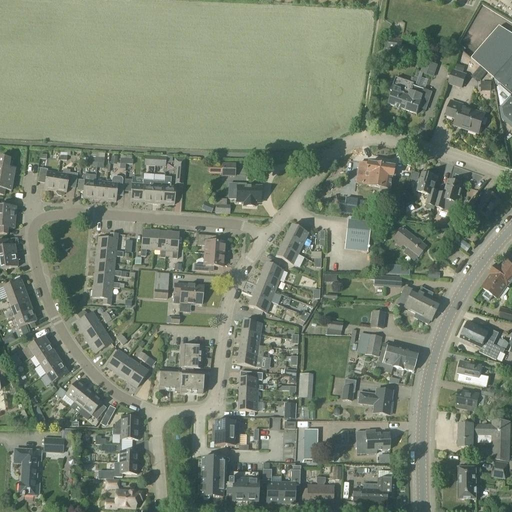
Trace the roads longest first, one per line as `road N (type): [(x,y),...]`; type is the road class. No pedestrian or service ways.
road 1 (secondary): [(422,511),(423,413),(435,351),(469,280),(511,227)]
road 2 (residential): [(265,238),(329,156),(361,139),(417,147),(511,179)]
road 3 (residential): [(157,415),(105,386),(63,335),(34,261),(39,220)]
road 4 (residential): [(265,238),(234,225),(90,214),(39,220)]
road 5 (residential): [(199,410),(213,399),(233,290),(265,238)]
road 6 (residential): [(199,410),(199,454),(275,456),(275,432)]
road 7 (track): [(361,139),(379,0)]
